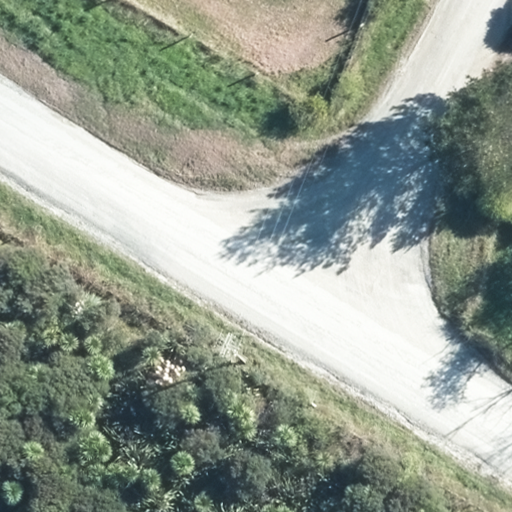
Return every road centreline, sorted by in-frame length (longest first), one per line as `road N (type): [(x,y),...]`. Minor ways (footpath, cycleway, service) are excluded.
road 1 (unclassified): [(0,132),(333,337)]
road 2 (unclassified): [(333,337),(484,0)]
road 3 (residential): [(333,337),(511,440)]
